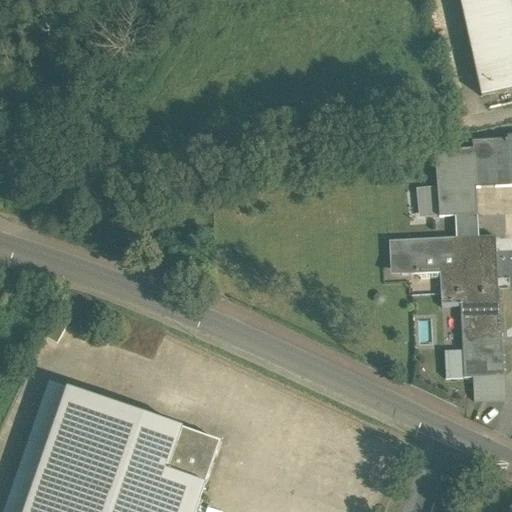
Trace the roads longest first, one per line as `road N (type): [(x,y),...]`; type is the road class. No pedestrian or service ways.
road 1 (tertiary): [(511,456),(176,302),(0,237)]
road 2 (track): [(35,249),(31,233),(82,193),(301,118),(353,105),(420,109),(486,129)]
